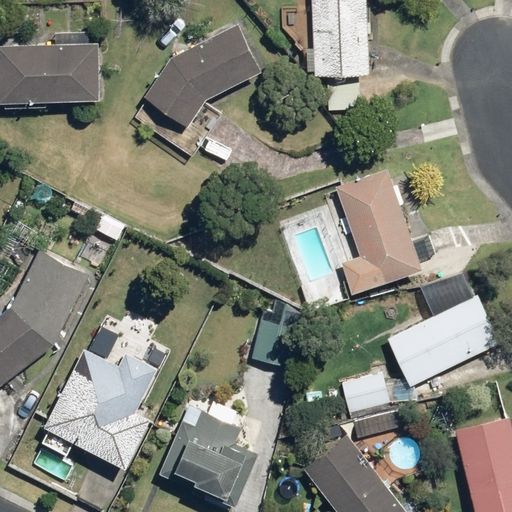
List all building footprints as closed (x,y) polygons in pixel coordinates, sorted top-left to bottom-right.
[(366,0),(311,0),(310,75),(327,75),(325,111),(360,112),(362,76),(366,76),(366,0)] [(258,73),(234,27),(172,60),(143,95),(151,103),(140,119),(193,154),(221,113),(204,102),(258,73)] [(99,42),(0,42),(0,103),(100,103),(99,42)] [(323,219),(343,213),(357,257),(340,262),(349,292),(421,270),(390,168),(335,185),(337,193),(317,199),(323,219)] [(127,229),(97,216),(91,230),(121,243),(127,229)] [(91,277),(38,249),(7,309),(0,313),(0,384),(56,345),(91,277)] [(475,294),(383,336),(406,386),(497,344),(475,294)] [(288,318),(255,315),(252,361),(284,364),(288,318)] [(116,366),(83,349),(42,426),(123,469),(150,420),(138,413),(159,373),(122,354),(116,366)] [(381,371),(339,381),(346,411),(388,401),(381,371)] [(195,424),(180,419),(159,473),(176,480),(178,474),(194,480),(191,489),(236,507),(256,457),(235,449),(242,430),(199,413),(195,424)] [(511,511),(511,432),(508,416),(453,429),(472,511),(511,511)] [(403,511),(345,433),(301,466),(335,511),(403,511)]
